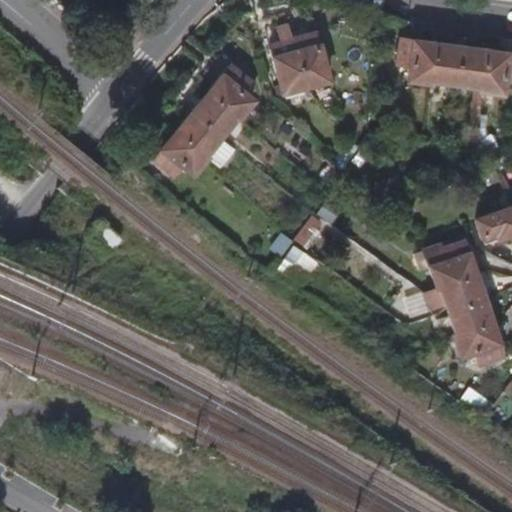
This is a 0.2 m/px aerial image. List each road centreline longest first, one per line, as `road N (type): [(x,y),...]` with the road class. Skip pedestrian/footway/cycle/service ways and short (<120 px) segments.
road 1 (residential): [(4,0),(113,101)]
road 2 (unclassified): [(0,244),(83,138)]
road 3 (residential): [(191,0),(113,101)]
